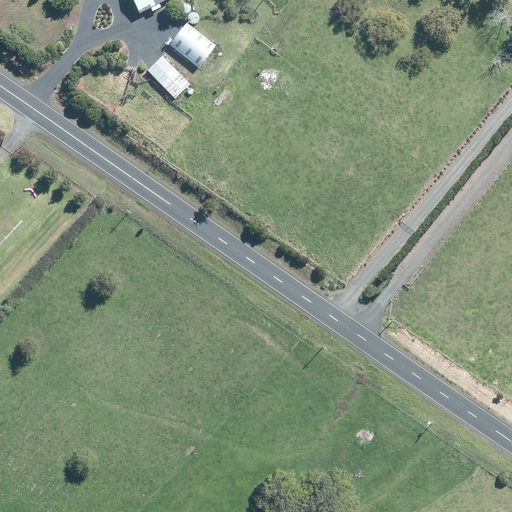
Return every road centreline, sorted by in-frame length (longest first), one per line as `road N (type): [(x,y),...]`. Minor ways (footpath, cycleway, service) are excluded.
road 1 (unclassified): [(0,87),(511,443)]
road 2 (unknown): [(364,340),(511,146)]
